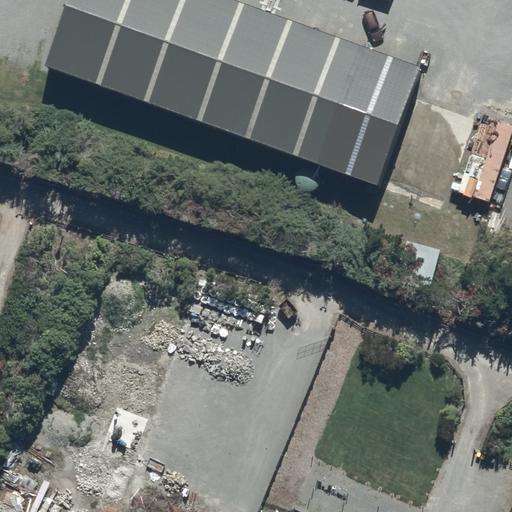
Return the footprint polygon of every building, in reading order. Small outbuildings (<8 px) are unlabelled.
[(361,49),(224,0),(76,0),(55,60),(322,157),(361,49)] [(495,243),(465,235),(460,252),(490,260),(495,243)] [(417,251),(408,248),(402,265),(426,272),(419,294),(430,297),(442,260),(428,255),(431,248),(419,244),(417,251)] [(178,320),(168,346),(197,358),(208,332),(178,320)] [(489,479),(485,477),(476,497),(501,508),(510,488),(511,488),(511,465),(498,459),(489,479)]
